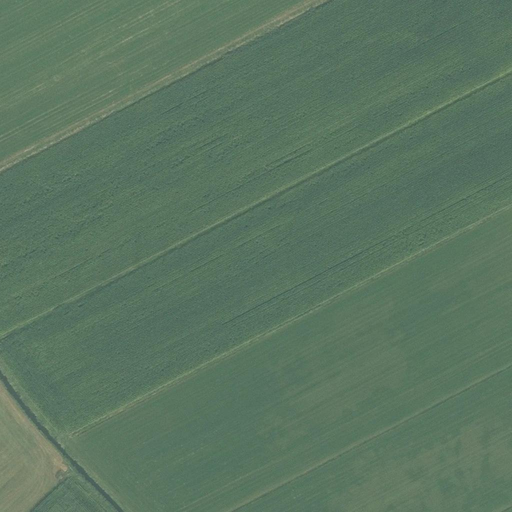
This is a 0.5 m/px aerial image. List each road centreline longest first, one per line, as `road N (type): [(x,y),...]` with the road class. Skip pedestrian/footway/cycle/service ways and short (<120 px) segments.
road 1 (track): [(0,165),(315,0)]
road 2 (track): [(99,511),(0,397)]
